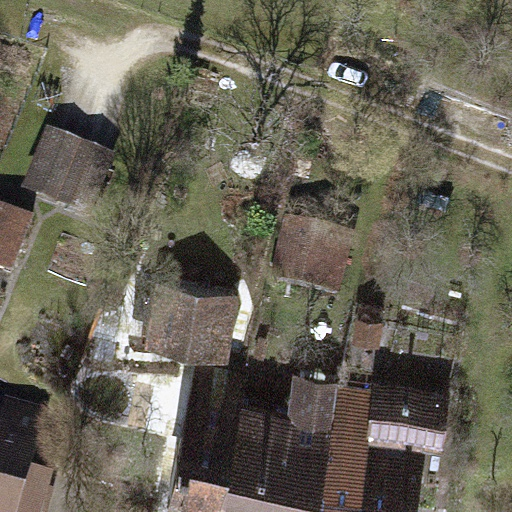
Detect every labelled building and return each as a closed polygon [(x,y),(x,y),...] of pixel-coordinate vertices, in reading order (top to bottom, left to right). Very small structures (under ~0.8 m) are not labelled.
[(122,151),(55,123),(26,191),(93,220),(122,151)] [(49,221),(0,201),(0,262),(28,273),(49,221)] [(366,231),(296,213),(278,282),(348,300),(366,231)] [(245,297),(190,286),(178,343),(233,354),(245,297)] [(238,371),(208,366),(181,511),(445,511),(470,378),(389,364),(384,391),(356,386),(360,369),(307,359),(298,408),(234,396),(238,371)] [(0,511),(38,511),(72,414),(7,397),(0,418),(0,511)]
